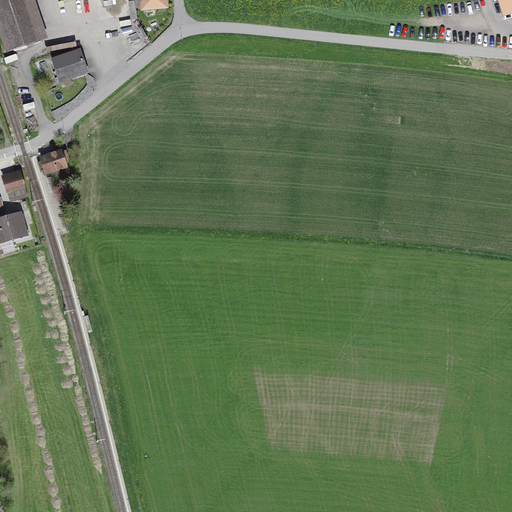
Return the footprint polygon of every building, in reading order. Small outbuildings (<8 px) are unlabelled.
[(41,39),(27,0),(0,0),(0,33),(6,51),(41,39)] [(164,0),(142,0),(143,9),(145,9),(145,10),(148,12),(152,12),(154,10),(154,8),(165,7),(164,0)] [(511,0),(498,0),(503,13),(511,10),(511,0)] [(49,54),(79,47),(77,39),(47,47),(49,54)] [(73,79),(84,76),(83,72),(86,71),(80,51),(52,60),(59,80),(71,76),(73,79)] [(67,157),(66,151),(42,159),(43,162),(39,164),(42,170),(46,169),(47,172),(65,166),(62,158),(67,157)] [(20,176),(5,180),(11,201),(26,197),(20,176)] [(16,216),(0,220),(0,242),(26,235),(23,224),(19,225),(16,216)] [(93,331),(89,315),(84,317),(88,333),(93,331)]
